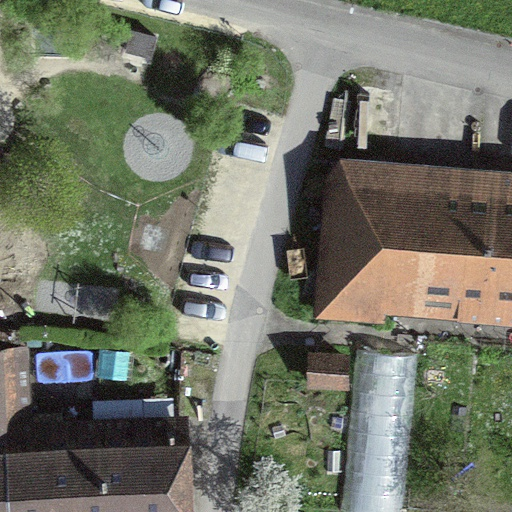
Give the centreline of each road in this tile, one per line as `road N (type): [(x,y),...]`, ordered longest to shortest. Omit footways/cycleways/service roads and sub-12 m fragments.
road 1 (residential): [(327,27),(245,333),(217,511)]
road 2 (residential): [(327,27),(511,73)]
road 3 (residential): [(207,0),(327,27)]
